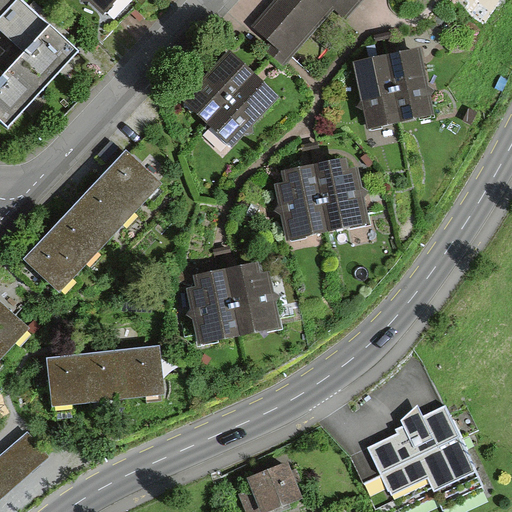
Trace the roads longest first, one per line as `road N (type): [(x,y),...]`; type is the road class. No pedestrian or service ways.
road 1 (secondary): [(65,511),(114,481),(279,406),(362,350),(449,248),(511,143)]
road 2 (residential): [(209,0),(8,212)]
